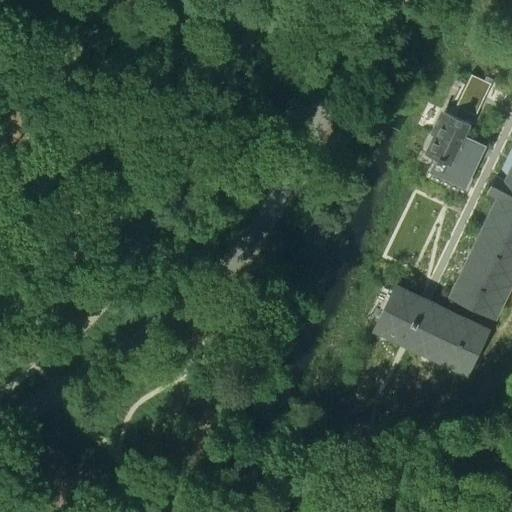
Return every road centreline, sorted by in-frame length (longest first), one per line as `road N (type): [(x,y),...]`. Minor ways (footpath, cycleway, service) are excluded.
road 1 (unclassified): [(0,426),(148,335),(219,274),(270,206),(387,0)]
road 2 (track): [(309,511),(431,297),(511,118)]
